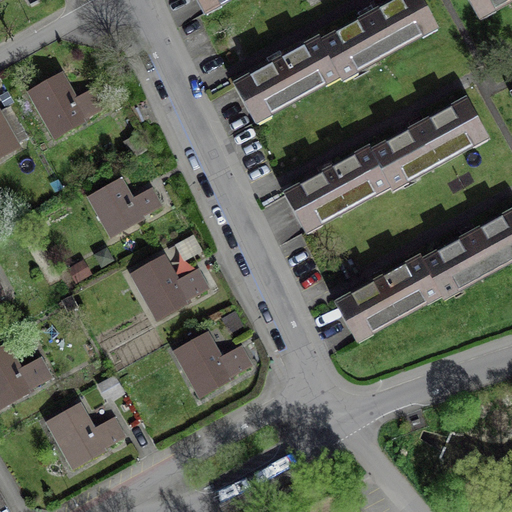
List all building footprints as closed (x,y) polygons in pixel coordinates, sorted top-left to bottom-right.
[(199,0),(214,25),(260,0),(199,0)] [(280,73),(244,92),(268,136),(448,39),(426,0),(414,0),(384,16),(280,73)] [(511,0),(469,0),(488,35),(511,21),(511,0)] [(60,77),(31,93),(55,135),(106,106),(96,87),(73,100),(60,77)] [(330,186),(304,200),(328,243),(507,146),(484,103),(397,150),(330,186)] [(0,154),(15,146),(0,119),(0,154)] [(120,183),(91,199),(111,234),(160,206),(150,189),(130,201),(120,183)] [(377,296),(355,308),(379,352),(511,279),(511,223),(448,258),(377,296)] [(163,259),(134,275),(157,317),(207,289),(196,270),(176,282),(163,259)] [(206,336),(177,352),(201,394),(250,367),(239,348),(219,360),(206,336)] [(5,348),(0,350),(0,405),(49,378),(39,359),(18,370),(5,348)] [(79,408),(50,424),(73,466),(123,438),(112,419),(92,431),(79,408)]
